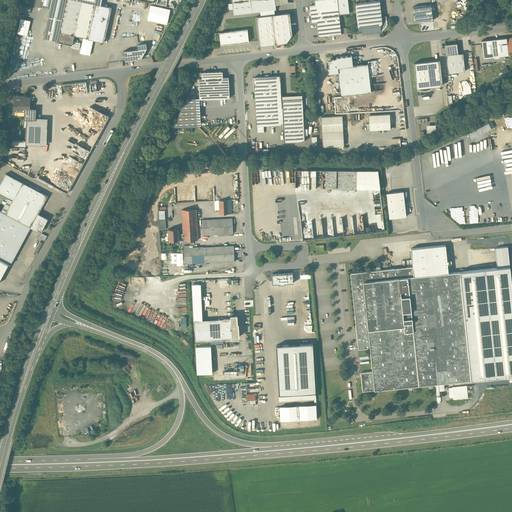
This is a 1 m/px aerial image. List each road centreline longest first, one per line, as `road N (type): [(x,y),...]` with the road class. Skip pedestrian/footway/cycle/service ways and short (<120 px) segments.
road 1 (trunk): [(0,467),(173,462),(511,427)]
road 2 (secondary): [(52,306),(200,0)]
road 3 (residential): [(117,71),(117,117),(0,344)]
road 4 (trunk): [(289,447),(217,431),(165,358),(52,306)]
road 5 (trunk): [(68,322),(150,352),(181,392),(176,426),(159,444),(79,459)]
road 6 (trunk): [(511,422),(289,447)]
road 7 (trunk): [(289,447),(79,459)]
road 8 (residential): [(117,71),(303,50)]
road 9 (secondary): [(0,468),(39,336)]
